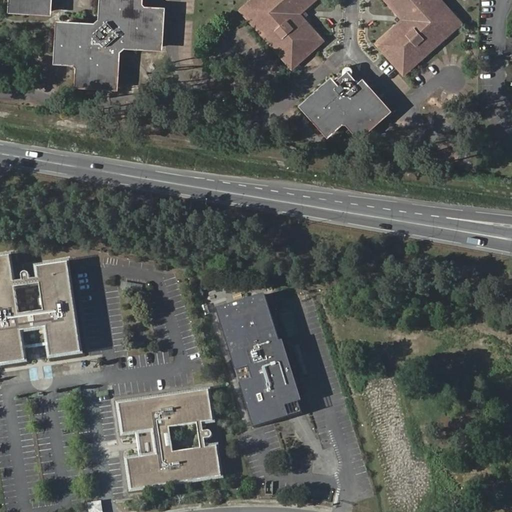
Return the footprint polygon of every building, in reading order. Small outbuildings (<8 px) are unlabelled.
[(13,0),(13,8),(48,9),(48,0),(13,0)] [(60,21),(59,57),(76,58),(80,63),(80,81),(116,82),(117,47),(123,41),(160,43),(162,6),(145,5),(140,1),(140,0),(103,0),(103,18),(98,23),(60,21)] [(257,0),(245,12),(295,65),(322,41),(296,13),(310,0),(257,0)] [(385,0),(404,20),(377,46),(402,72),(455,22),(434,0),(385,0)] [(304,108),(328,133),(344,118),(359,134),(384,110),(360,84),(345,98),(330,83),(304,108)] [(11,257),(0,258),(0,365),(26,362),(22,332),(48,328),(52,358),(82,353),(69,263),(38,267),(40,278),(31,280),(30,276),(29,274),(23,275),(22,277),(23,281),(15,282),(11,257)] [(280,341),(265,294),(217,310),(237,371),(250,367),(253,379),(240,384),(255,428),(290,416),(287,407),(303,401),(284,341),(280,341)] [(207,448),(205,438),(211,437),(212,434),(210,431),(204,431),(203,422),(214,421),(209,390),(121,404),(126,434),(154,429),(158,455),(128,460),(132,489),(222,476),(217,446),(207,448)] [(102,511),(101,501),(86,503),(87,511),(102,511)]
